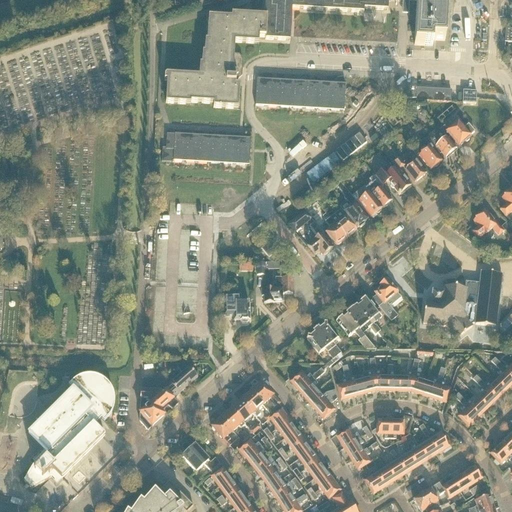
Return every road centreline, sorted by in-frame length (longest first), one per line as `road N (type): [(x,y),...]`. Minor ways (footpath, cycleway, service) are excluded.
road 1 (residential): [(148,452),(132,432),(151,0)]
road 2 (residential): [(366,118),(259,203),(331,290)]
road 3 (tertiary): [(331,290),(511,146)]
road 4 (residential): [(511,91),(483,71),(300,59)]
road 5 (residential): [(475,450),(444,420),(404,406),(355,411),(319,435)]
road 6 (residential): [(270,511),(186,416)]
